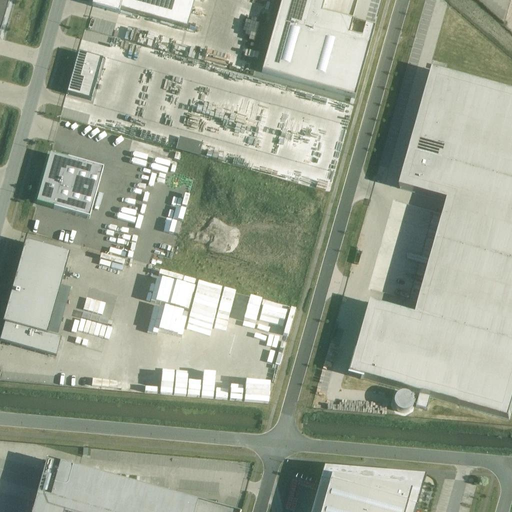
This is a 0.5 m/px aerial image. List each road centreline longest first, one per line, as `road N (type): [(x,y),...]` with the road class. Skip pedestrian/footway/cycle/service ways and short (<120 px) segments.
road 1 (unclassified): [(403,0),(279,444)]
road 2 (unclassified): [(0,420),(279,444)]
road 3 (unclassified): [(279,444),(511,464)]
road 4 (unclassified): [(60,0),(0,214)]
